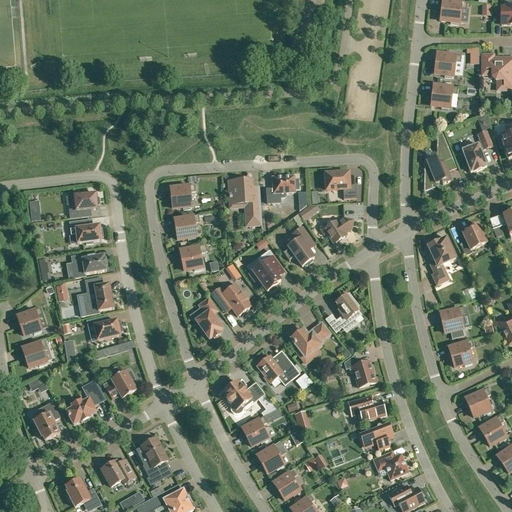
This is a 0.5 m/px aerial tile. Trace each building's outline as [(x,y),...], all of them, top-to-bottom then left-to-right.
[(462,3),(444,1),(443,1),(440,22),(451,23),(450,25),(458,26),(458,24),(459,24),(461,10),(466,11),(467,4),(462,3)] [(511,8),(501,8),(501,26),(511,26),(511,8)] [(470,54),(470,64),(478,64),(478,48),(470,48),(470,54)] [(456,56),(438,54),(437,54),(434,75),(445,76),(445,78),(452,79),(452,77),(454,77),(455,64),(461,64),(461,57),(456,56)] [(511,59),(501,59),(493,59),(493,56),(482,56),(482,76),(492,76),(492,78),(496,82),(497,82),(497,91),(511,91),(511,59)] [(433,86),(432,97),(431,107),(441,108),(441,110),(449,111),(449,109),(450,109),(451,95),(457,96),(458,89),(452,88),(433,86)] [(511,126),(506,128),(508,135),(498,138),(501,147),(504,147),(508,161),(511,159),(511,126)] [(477,146),(473,148),(473,146),(466,148),(467,150),(463,152),(463,151),(462,152),(462,153),(470,173),(470,174),(473,173),(473,174),(484,170),(484,169),(487,168),(486,167),(480,151),(483,150),(483,151),(492,148),(486,133),(478,137),(481,145),(478,146),(477,146)] [(437,136),(436,158),(436,159),(432,161),(431,162),(430,160),(425,160),(425,158),(424,158),(424,190),(432,190),(432,187),(438,187),(438,188),(438,186),(438,184),(441,183),(442,186),(452,182),(448,173),(451,172),(451,171),(448,172),(444,164),(453,160),(442,134),(437,136)] [(326,176),(327,192),(343,191),(344,201),(356,200),(356,187),(349,188),(348,175),(326,176)] [(281,204),(280,199),(284,199),(286,197),(286,195),(286,194),(295,194),(295,191),(299,191),(298,180),(294,181),(294,178),(286,178),(280,178),(280,179),(272,179),(273,190),(266,191),(267,205),(281,204)] [(259,188),(252,188),(251,182),(246,183),(246,181),(239,181),(239,182),(228,183),(230,210),(245,209),(246,228),(261,227),(261,231),(262,231),(259,188)] [(189,187),(171,189),(170,189),(173,210),(183,208),(183,211),(191,210),(190,208),(192,207),(190,194),(196,193),(195,186),(189,187)] [(75,206),(68,206),(70,220),(82,219),(81,212),(98,210),(97,206),(99,206),(99,199),(96,199),(96,195),(88,196),(88,194),(81,194),(81,197),(74,197),(75,206)] [(307,209),(299,215),(303,220),(310,214),(307,209)] [(511,212),(502,216),(505,226),(509,236),(510,239),(511,238),(511,212)] [(193,217),(175,220),(174,220),(177,241),(188,239),(188,242),(195,240),(195,238),(196,238),(194,224),(200,223),(198,216),(193,217)] [(500,228),(496,218),(489,221),(493,231),(500,228)] [(338,221),(328,228),(327,226),(324,226),(320,228),(320,231),(324,236),(326,237),(328,236),(334,245),(346,237),(345,235),(351,231),(353,222),(344,220),(340,223),(338,221)] [(76,237),(77,245),(86,244),(86,246),(93,245),(93,243),(102,242),(101,239),(103,239),(102,229),(100,230),(100,227),(89,228),(88,228),(84,229),(84,228),(83,229),(82,229),(81,222),(69,224),(71,237),(76,237)] [(469,230),(468,230),(469,233),(462,236),(466,243),(460,246),(465,258),(472,254),(471,252),(486,244),(478,226),(476,227),(475,225),(468,228),(469,230)] [(309,252),(315,248),(316,247),(302,229),(292,236),(296,243),(288,249),(289,250),(284,254),(283,253),(289,263),(290,262),(289,261),(295,257),(303,268),(305,266),(306,267),(307,267),(312,263),(312,262),(312,261),(314,259),(309,252)] [(432,246),(428,248),(427,248),(428,249),(431,255),(429,256),(432,262),(434,261),(435,265),(430,267),(434,276),(432,277),(437,287),(449,281),(442,266),(455,260),(456,260),(455,259),(446,240),(446,239),(445,240),(441,242),(440,242),(439,243),(436,244),(435,244),(435,245),(432,246)] [(265,240),(256,246),(259,252),(269,245),(265,240)] [(179,251),(182,262),(184,272),(194,270),(194,272),(202,270),(201,268),(203,268),(200,255),(207,253),(206,246),(179,251)] [(280,282),(278,279),(284,274),(269,252),(258,260),(262,266),(249,275),(255,283),(258,281),(267,293),(268,292),(270,293),(276,289),(275,287),(277,286),(276,285),(280,282)] [(94,258),(94,257),(88,258),(88,259),(84,260),(83,256),(71,258),(72,265),(73,264),(76,280),(85,278),(84,276),(106,272),(106,268),(107,268),(106,260),(104,260),(104,257),(94,258)] [(39,262),(42,282),(51,280),(50,274),(52,274),(50,264),(48,265),(47,260),(39,262)] [(225,270),(229,276),(236,270),(233,265),(225,270)] [(85,283),(87,296),(95,294),(97,302),(85,304),(88,317),(100,315),(99,313),(113,310),(114,310),(114,309),(112,301),(112,300),(111,296),(111,295),(109,286),(109,285),(108,285),(101,287),(99,280),(85,283)] [(224,314),(225,314),(231,309),(237,318),(252,308),(247,301),(249,299),(245,294),(243,295),(236,286),(224,294),(221,289),(211,296),(224,314)] [(67,301),(65,287),(57,289),(59,302),(67,301)] [(340,310),(338,312),(343,318),(336,323),(332,317),(326,321),(336,334),(350,323),(348,321),(351,319),(354,322),(361,316),(356,310),(359,308),(349,295),(336,305),(340,310)] [(211,315),(217,311),(208,300),(198,307),(202,312),(200,314),(202,318),(196,322),(201,329),(199,330),(203,337),(205,335),(209,341),(213,338),(214,340),(220,336),(219,334),(222,331),(211,315)] [(511,303),(508,306),(511,313),(511,316),(497,323),(508,347),(511,345),(511,303)] [(463,308),(440,314),(439,314),(444,334),(454,332),(455,334),(462,332),(462,330),(463,330),(460,317),(465,315),(463,308)] [(35,311),(18,317),(17,317),(23,337),(33,334),(34,336),(41,333),(40,331),(42,331),(37,318),(42,316),(40,309),(35,311)] [(102,325),(101,319),(87,322),(87,323),(89,322),(91,328),(89,329),(94,328),(97,342),(121,337),(120,334),(123,333),(121,324),(118,324),(117,322),(102,325)] [(299,351),(296,353),(305,365),(320,354),(317,350),(321,347),(319,344),(330,336),(322,325),(310,333),(311,335),(308,338),(303,331),(301,333),(299,333),(298,333),(297,334),(296,334),(295,335),(294,336),(293,337),(293,339),(291,340),(294,344),(293,345),(294,346),(295,346),(299,351)] [(492,325),(484,327),(486,335),(493,334),(492,325)] [(63,328),(65,337),(72,336),(69,327),(63,328)] [(40,343),(23,349),(22,349),(29,369),(38,366),(39,368),(46,365),(45,363),(47,363),(42,350),(48,348),(45,341),(40,343)] [(448,348),(451,359),(454,369),(464,366),(465,368),(472,365),(471,363),(472,363),(468,350),(474,348),(472,341),(466,343),(448,348)] [(73,342),(64,344),(67,365),(76,361),(73,342)] [(125,344),(104,351),(106,357),(127,351),(125,344)] [(352,346),(347,350),(351,356),(357,351),(352,346)] [(345,351),(340,355),(344,361),(349,356),(345,351)] [(350,374),(354,373),(359,389),(375,384),(373,376),(373,375),(372,371),(369,363),(358,366),(355,357),(344,365),(346,371),(349,370),(350,374)] [(300,375),(286,359),(277,366),(270,358),(257,368),(265,378),(264,379),(268,384),(269,383),(270,384),(277,379),(284,388),(300,375)] [(113,385),(106,390),(112,401),(117,398),(117,396),(119,395),(122,401),(137,393),(131,383),(135,380),(130,372),(126,375),(125,373),(111,381),(113,385)] [(511,383),(508,374),(499,378),(500,380),(504,388),(511,383)] [(305,375),(296,382),(304,391),(313,384),(305,375)] [(95,382),(88,385),(96,400),(103,396),(95,382)] [(243,390),(241,387),(238,389),(235,385),(230,389),(230,390),(228,390),(227,391),(226,391),(225,393),(224,394),(223,395),(227,401),(227,402),(228,404),(229,405),(231,405),(231,406),(230,408),(230,411),(231,413),(233,415),(236,416),(239,416),(241,414),(243,412),(244,410),(252,403),(254,405),(258,401),(261,399),(265,396),(256,384),(245,392),(246,392),(245,391),(244,390),(243,390)] [(482,392),(466,399),(465,400),(473,419),(483,415),(484,417),(491,414),(490,412),(491,411),(485,399),(490,396),(487,390),(482,392)] [(263,418),(276,411),(273,407),(265,396),(263,397),(261,399),(258,401),(266,412),(261,415),(263,418)] [(370,399),(369,399),(348,405),(352,417),(360,414),(363,423),(385,416),(381,402),(371,405),(370,399)] [(81,424),(88,420),(90,419),(89,418),(96,414),(93,408),(97,406),(93,400),(90,402),(89,401),(82,404),(80,402),(72,407),(73,409),(66,413),(68,416),(67,417),(69,419),(69,418),(74,426),(80,422),(81,424)] [(296,404),(287,406),(289,413),(298,411),(296,404)] [(45,442),(54,438),(60,435),(53,422),(60,419),(52,405),(39,411),(42,418),(34,423),(38,432),(36,433),(39,438),(41,437),(42,439),(43,438),(45,442)] [(277,410),(263,418),(264,419),(265,421),(266,424),(267,425),(281,417),(277,410)] [(295,416),(298,425),(307,422),(305,413),(295,416)] [(495,420),(480,429),(479,429),(489,448),(498,442),(499,444),(506,440),(505,438),(506,438),(499,426),(504,423),(500,417),(495,420)] [(241,429),(246,439),(251,448),(260,443),(261,445),(268,441),(267,439),(268,439),(262,427),(266,424),(264,419),(263,418),(241,429)] [(359,437),(363,447),(364,451),(376,446),(379,453),(390,448),(387,442),(394,439),(389,425),(381,428),(381,427),(380,427),(380,426),(379,426),(378,427),(377,428),(377,429),(377,430),(359,437)] [(297,433),(290,437),(296,447),(303,443),(297,433)] [(150,487),(164,480),(157,468),(168,462),(156,440),(153,442),(150,441),(146,443),(145,446),(141,448),(150,464),(143,467),(149,479),(147,480),(150,487)] [(256,457),(262,467),(267,475),(276,470),(277,472),(283,468),(282,466),(283,465),(276,454),(281,451),(277,444),(256,457)] [(496,458),(502,467),(508,475),(511,472),(511,446),(511,447),(498,456),(496,458)] [(378,473),(385,470),(390,482),(391,482),(408,475),(409,474),(408,474),(401,456),(400,456),(395,459),(392,453),(373,461),(376,468),(378,473)] [(322,472),(329,468),(322,457),(315,462),(322,472)] [(313,460),(305,465),(310,473),(317,468),(318,468),(313,460)] [(111,488),(118,485),(123,482),(125,485),(136,479),(126,462),(119,466),(117,462),(109,466),(107,466),(103,468),(102,471),(101,471),(111,488)] [(272,484),(279,493),(284,502),(293,496),(294,498),(300,494),(299,492),(300,491),(292,480),(297,477),(293,470),(272,484)] [(275,473),(269,477),(272,483),(279,479),(275,473)] [(80,481),(74,484),(66,488),(68,493),(67,493),(67,495),(66,496),(68,501),(70,500),(75,509),(83,505),(86,509),(99,502),(93,490),(87,494),(80,481)] [(409,493),(407,488),(406,487),(388,496),(394,508),(399,506),(401,511),(409,511),(424,504),(417,489),(409,493)] [(191,511),(193,511),(186,498),(183,492),(178,494),(175,488),(136,508),(137,511),(145,511),(153,508),(154,509),(159,506),(159,505),(166,501),(172,511),(191,511)] [(161,488),(150,493),(153,499),(164,493),(161,488)] [(139,493),(120,505),(123,511),(127,511),(144,502),(139,493)] [(290,510),(291,511),(314,511),(310,505),(314,502),(310,496),(305,499),(290,510)] [(338,496),(329,503),(336,511),(345,505),(338,496)]
